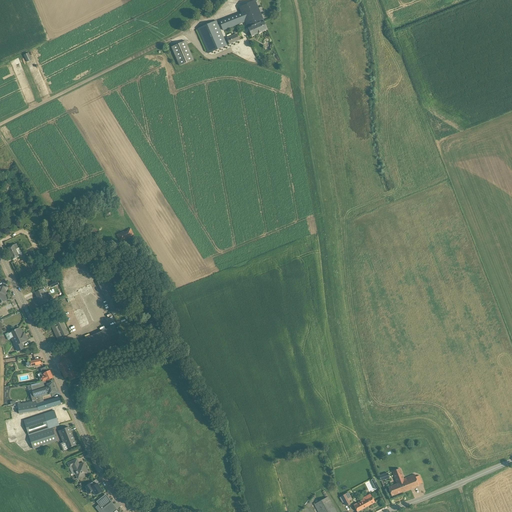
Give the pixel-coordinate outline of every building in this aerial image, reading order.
[(220,22),(221,24),(224,31),(245,22),(251,36),(267,30),(255,1),(239,7),(242,13),(220,22)] [(226,45),(229,44),(227,38),(224,39),(216,21),(198,29),(208,53),(227,45),(226,45)] [(180,66),(189,62),(193,60),(190,52),(185,41),(172,47),(180,66)] [(120,242),(134,236),(131,228),(117,235),(120,242)] [(12,260),(19,257),(22,255),(19,248),(18,248),(16,244),(7,248),(12,260)] [(39,250),(35,252),(39,260),(45,257),(43,250),(40,252),(39,250)] [(112,315),(124,309),(109,277),(97,283),(112,315)] [(48,301),(42,289),(35,293),(41,305),(48,301)] [(52,326),(58,340),(62,338),(62,337),(68,334),(62,320),(57,322),(58,325),(57,326),(56,324),(52,326)] [(84,358),(122,341),(115,326),(77,343),(84,358)] [(20,328),(10,332),(11,332),(12,332),(14,337),(13,337),(16,345),(15,345),(18,351),(24,348),(21,343),(28,340),(26,336),(24,337),(20,328)] [(58,364),(62,371),(72,366),(68,357),(71,355),(69,351),(61,355),(62,359),(63,361),(58,364)] [(30,361),(31,364),(29,364),(30,367),(31,367),(31,366),(41,364),(40,359),(30,361)] [(65,378),(67,377),(68,377),(70,381),(76,378),(72,370),(74,369),(72,366),(62,371),(65,378)] [(53,378),(50,370),(48,371),(46,367),(41,369),(42,372),(39,373),(42,382),(46,381),(53,378)] [(75,388),(78,387),(82,385),(81,383),(84,382),(82,378),(78,380),(79,383),(74,385),(75,388)] [(46,381),(35,385),(34,381),(30,382),(31,386),(32,388),(33,391),(32,391),(31,392),(31,393),(30,393),(33,401),(36,401),(37,403),(44,401),(42,395),(48,393),(49,394),(56,392),(53,382),(47,384),(46,381)] [(44,401),(37,403),(39,410),(39,411),(60,404),(60,402),(60,400),(58,398),(44,402),(44,401)] [(19,414),(39,410),(37,403),(36,401),(33,401),(17,404),(18,406),(19,414)] [(54,410),(23,421),(34,449),(57,441),(52,428),(59,425),(54,410)] [(66,442),(69,448),(76,445),(69,429),(69,427),(58,431),(63,443),(66,442)] [(72,467),(78,479),(89,474),(85,465),(83,466),(82,464),(79,465),(79,464),(77,459),(67,463),(69,468),(72,467)] [(392,472),(396,485),(388,488),(392,496),(419,485),(415,475),(404,479),(404,478),(403,478),(400,469),(392,472)] [(93,491),(96,495),(102,491),(97,484),(95,485),(93,482),(85,487),(87,489),(86,490),(89,494),(93,491)] [(363,500),(354,506),(357,511),(375,502),(370,494),(362,498),(363,500)] [(111,502),(106,495),(97,502),(100,505),(97,507),(100,511),(111,511),(116,509),(111,502)] [(336,511),(334,508),(328,497),(314,505),(318,511),(336,511)]
